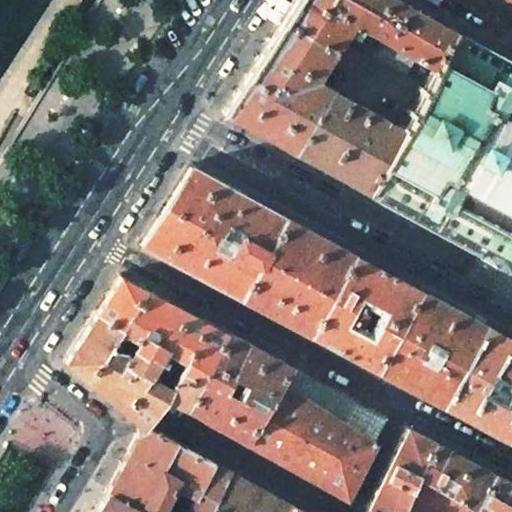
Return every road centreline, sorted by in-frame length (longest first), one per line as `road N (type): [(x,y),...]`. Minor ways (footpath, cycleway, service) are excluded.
road 1 (residential): [(162,116),(511,312)]
road 2 (residential): [(401,406),(83,231)]
road 3 (residential): [(338,511),(174,420)]
road 4 (primary): [(83,231),(4,352)]
road 5 (primary): [(162,116),(83,231)]
road 6 (primary): [(237,0),(162,116)]
road 7 (residential): [(106,432),(4,352)]
road 8 (residential): [(511,465),(401,406)]
